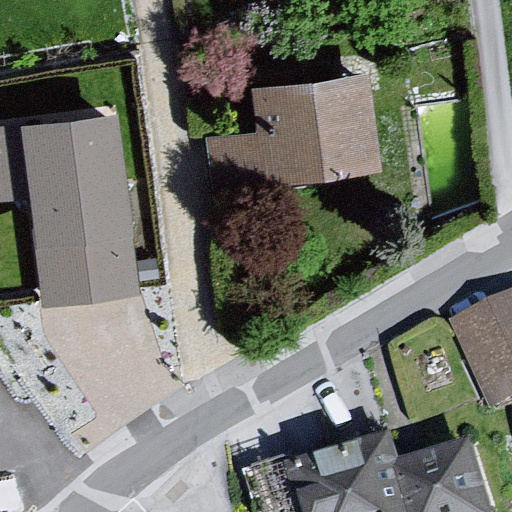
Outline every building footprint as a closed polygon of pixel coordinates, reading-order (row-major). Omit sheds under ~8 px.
[(361,79),(239,84),(245,134),(201,142),(214,193),(368,179),(361,79)] [(99,118),(0,127),(0,206),(10,205),(17,249),(27,248),(33,312),(133,301),(124,233),(112,234),(99,118)] [(511,302),(445,332),(483,411),(511,398),(511,302)] [(384,443),(274,473),(287,511),(394,511),(389,474),(384,443)] [(483,511),(464,451),(389,474),(394,511),(483,511)]
